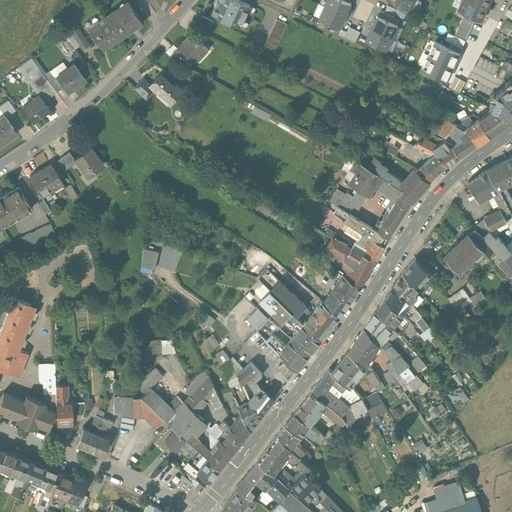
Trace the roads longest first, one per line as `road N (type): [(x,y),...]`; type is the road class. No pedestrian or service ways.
road 1 (secondary): [(511,133),(439,190),(359,312),(201,511)]
road 2 (residential): [(0,171),(61,126),(161,30)]
road 3 (residential): [(197,511),(0,429)]
